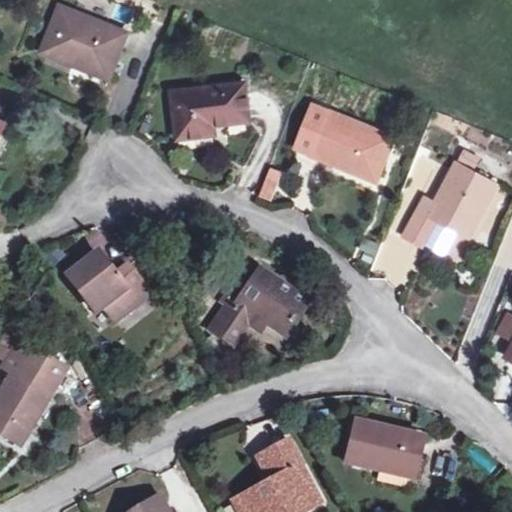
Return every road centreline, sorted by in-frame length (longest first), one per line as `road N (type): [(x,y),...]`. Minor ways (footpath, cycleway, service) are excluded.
road 1 (residential): [(40,228),(119,176),(218,208),(330,261),(395,346)]
road 2 (residential): [(13,511),(229,406),(395,346)]
road 3 (residential): [(395,346),(511,439)]
